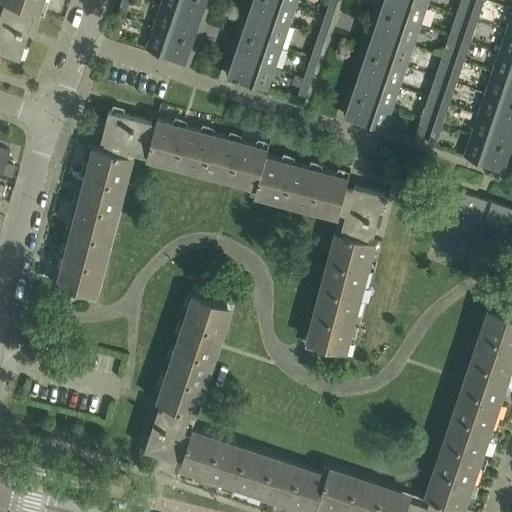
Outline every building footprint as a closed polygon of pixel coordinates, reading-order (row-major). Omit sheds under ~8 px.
[(0,50),(19,57),(25,39),(28,31),(31,20),(34,12),(37,13),(42,0),(3,0),(0,10),(0,50)] [(130,0),(122,0),(118,13),(125,16),(130,0)] [(163,0),(161,5),(194,16),(201,19),(206,0),(163,0)] [(254,0),(250,12),(257,14),(290,26),(297,5),(282,0),(254,0)] [(330,0),(325,15),(333,18),(338,0),(330,0)] [(385,0),(381,11),(388,13),(421,25),(428,5),(414,0),(385,0)] [(461,0),(457,13),(465,15),(469,0),(461,0)] [(476,0),(471,17),(476,19),(478,20),(484,0),(476,0)] [(161,5),(154,27),(187,38),(193,40),(201,19),(194,16),(161,5)] [(381,11),(374,31),(381,34),(414,45),(421,25),(388,13),(381,11)] [(250,12),(243,33),(250,35),(283,46),(289,26),(290,26),(257,14),(250,12)] [(125,16),(118,13),(110,36),(118,38),(125,16)] [(457,13),(450,33),(458,36),(465,15),(457,13)] [(319,34),(318,35),(326,38),(327,36),(333,18),(325,15),(319,34)] [(471,17),(464,38),(471,40),(478,20),(476,19),(471,17)] [(154,27),(147,48),(180,59),(186,61),(193,40),(187,38),(154,27)] [(507,31),(500,50),(511,54),(511,31),(507,30),(507,31)] [(374,31),(367,53),(407,66),(414,45),(381,34),(374,31)] [(243,33),(236,54),(242,56),(276,67),(283,46),(250,35),(243,33)] [(450,33),(443,54),(451,57),(458,36),(450,33)] [(318,35),(312,56),(319,58),(326,38),(318,35)] [(463,39),(457,58),(464,61),(471,42),(471,40),(464,38),(463,39)] [(511,54),(500,50),(493,71),(511,76),(511,54)] [(367,53),(361,72),(368,74),(400,85),(407,66),(367,53)] [(236,54),(228,76),(235,78),(268,89),(276,67),(242,56),(236,54)] [(436,75),(444,78),(444,76),(450,58),(451,57),(443,54),(442,56),(436,75)] [(312,56),(304,77),(312,80),(319,58),(312,56)] [(456,60),(450,79),(457,82),(464,63),(464,61),(457,58),(456,60)] [(511,76),(493,71),(486,92),(511,100),(511,76)] [(361,72),(354,93),(360,95),(393,106),(400,85),(368,74),(361,72)] [(436,75),(429,95),(437,98),(444,78),(436,75)] [(297,99),(305,102),(312,80),(304,77),(301,86),(297,99)] [(443,99),(442,101),(450,103),(450,102),(457,82),(450,79),(443,99)] [(480,111),(479,113),(511,124),(511,100),(486,92),(480,111)] [(354,93),(346,115),(353,118),(385,129),(393,106),(360,95),(354,93)] [(422,117),(430,119),(437,98),(429,95),(422,117)] [(442,101),(436,120),(443,123),(450,103),(442,101)] [(94,144),(58,283),(94,292),(130,154),(131,148),(149,153),(148,153),(259,182),(257,190),(341,212),(346,213),(342,231),(341,231),(312,342),(348,351),(377,240),(369,238),(370,234),(374,235),(385,192),(355,184),(354,188),(348,186),(350,176),(267,154),(269,146),(158,117),(156,125),(152,124),(153,120),(110,109),(102,139),(106,140),(104,147),(94,144)] [(479,113),(472,133),(505,144),(511,146),(511,124),(479,113)] [(422,117),(415,137),(423,140),(430,119),(422,117)] [(436,120),(428,142),(436,144),(443,123),(436,120)] [(472,133),(465,156),(497,167),(505,169),(511,147),(511,146),(505,144),(472,133)] [(0,147),(0,148),(0,160),(6,162),(10,150),(0,147)] [(6,162),(2,173),(12,177),(15,165),(6,162)] [(511,207),(460,190),(445,232),(511,254),(511,207)] [(161,404),(146,450),(182,462),(180,467),(313,511),(317,511),(320,506),(338,511),(458,511),(460,508),(466,510),(511,373),(511,314),(495,309),(429,505),(328,471),(326,479),(186,432),(228,306),(194,295),(157,403),(161,404)]
